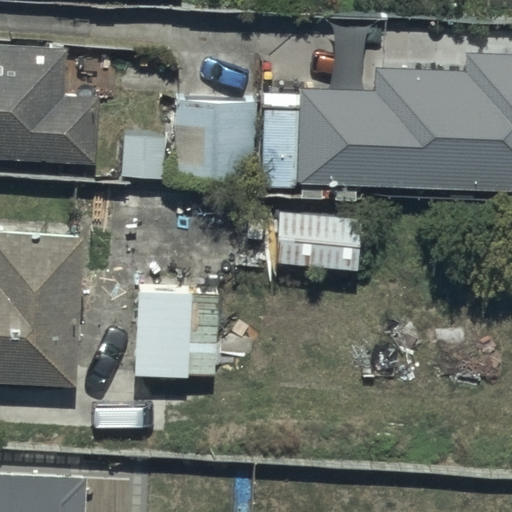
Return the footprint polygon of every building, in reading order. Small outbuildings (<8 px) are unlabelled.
[(64,33),(0,30),(0,149),(94,152),(96,85),(63,84),(64,33)] [(379,83),(308,80),(304,180),(511,188),(511,47),(470,46),(469,63),(380,59),(379,83)] [(258,93),(174,88),(170,168),(253,173),(258,93)] [(366,212),(281,206),(277,260),(362,266),(366,212)] [(0,221),(0,376),(72,380),(80,226),(0,221)] [(218,282),(135,281),(133,371),(217,372),(218,282)] [(82,511),(85,467),(0,463),(0,511),(82,511)]
